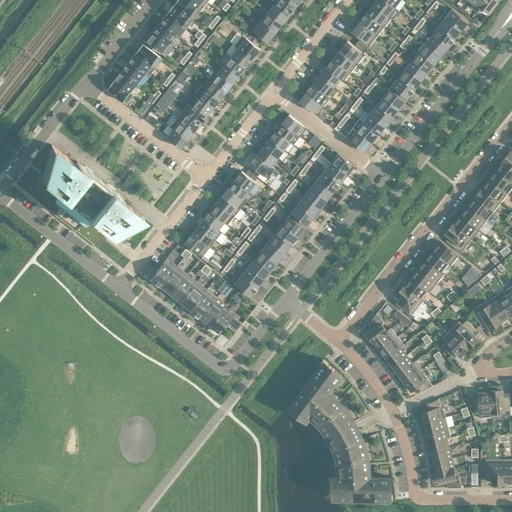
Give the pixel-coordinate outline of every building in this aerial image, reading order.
[(200,11),(186,0),(177,0),(174,5),(193,20),(200,11)] [(205,0),(186,0),(200,11),(208,2),(205,0)] [(272,0),(271,2),(289,15),(296,7),(287,0),(272,0)] [(388,15),(394,7),(385,0),(376,0),(373,4),(391,18),(388,15)] [(484,0),(478,7),(486,13),(496,0),(484,0)] [(265,10),(282,24),(289,15),(271,2),(274,4),(268,12),(265,9),(265,10)] [(384,27),(391,18),(373,4),(366,13),(384,27)] [(174,5),(166,14),(186,29),(193,20),(174,5)] [(468,21),(452,9),(445,17),(442,14),(441,15),(461,30),(465,25),(465,26),(467,24),(466,23),(468,21)] [(258,19),(275,33),(282,24),(265,10),(258,19)] [(366,13),(360,21),(377,35),(384,27),(366,13)] [(166,14),(159,23),(175,35),(182,26),(186,29),(166,14)] [(435,23),(454,39),(458,34),(459,34),(460,32),(461,30),(441,15),(435,23)] [(253,31),(268,42),(275,33),(258,19),(250,28),(253,31)] [(360,38),(357,41),(366,49),(377,35),(360,21),(352,31),(360,38)] [(175,35),(159,23),(153,31),(172,47),(172,46),(168,43),(175,35)] [(428,32),(448,47),(451,43),(452,43),(454,40),(453,40),(454,39),(435,23),(428,32)] [(165,56),(172,47),(153,31),(145,41),(165,56)] [(425,43),(441,56),(445,51),(447,49),(446,49),(448,47),(428,32),(431,35),(425,43)] [(242,35),(235,45),(252,59),(260,49),(246,37),(242,35)] [(362,52),(347,40),(339,50),(357,64),(365,54),(362,52)] [(143,43),(136,53),(155,68),(162,59),(143,43)] [(434,64),(434,63),(437,58),(438,59),(441,56),(425,43),(418,51),(434,64)] [(237,48),(231,56),(245,67),(252,59),(235,45),(234,45),(237,48)] [(350,73),(357,64),(339,50),(333,59),(350,73)] [(418,51),(412,60),(408,57),(428,72),(431,68),(432,68),(433,66),(434,64),(418,51)] [(155,68),(136,53),(128,62),(148,77),(155,68)] [(221,62),(239,76),(245,67),(231,56),(225,64),(222,61),(221,62)] [(428,72),(408,57),(401,66),(421,81),(428,72)] [(343,81),(350,73),(333,59),(326,67),(343,81)] [(148,78),(148,77),(128,62),(121,71),(137,83),(144,75),(148,78)] [(221,62),(215,70),(232,84),(239,76),(221,62)] [(401,66),(394,74),(414,90),(418,85),(420,83),(421,81),(401,66)] [(343,81),(326,67),(319,76),(334,87),(340,79),(343,81)] [(183,79),(187,74),(186,73),(186,72),(183,70),(178,75),(183,79)] [(215,70),(208,78),(226,92),(232,84),(215,70)] [(137,83),(121,71),(114,80),(134,95),(130,92),(137,83)] [(414,90),(394,74),(387,83),(407,98),(411,94),(414,91),(413,90),(414,90)] [(327,95),(334,87),(319,76),(313,84),(330,98),(327,95)] [(205,89),(219,100),(226,92),(208,78),(211,81),(205,89)] [(134,95),(114,80),(107,89),(126,104),(134,95)] [(306,92),(324,106),(330,98),(313,84),(306,92)] [(383,96),(379,93),(379,94),(399,109),(402,104),(403,105),(404,103),(404,102),(405,100),(390,88),(383,96)] [(205,89),(199,97),(213,108),(219,100),(205,89)] [(317,115),(324,106),(306,92),(300,101),(317,115)] [(163,94),(159,100),(162,102),(160,105),(164,108),(165,109),(172,101),(163,94)] [(399,109),(379,94),(372,102),(392,118),(391,117),(395,112),(396,113),(399,109)] [(189,102),(207,116),(213,108),(199,97),(192,105),(189,102)] [(189,102),(183,110),(200,124),(207,116),(189,102)] [(372,102),(365,111),(385,126),(389,121),(389,122),(391,120),(391,119),(392,118),(372,102)] [(177,118),(194,132),(200,124),(183,110),(177,118)] [(385,126),(365,111),(369,114),(362,122),(378,135),(382,130),(383,130),(384,128),(385,126)] [(300,136),(307,128),(289,114),(282,122),(300,136)] [(177,118),(170,126),(188,140),(194,132),(177,118)] [(293,145),(300,136),(282,122),(276,131),(293,145)] [(378,135),(362,122),(356,130),(352,127),(352,128),(372,143),(378,135)] [(167,137),(182,148),(188,140),(170,126),(173,129),(167,137)] [(371,145),(370,145),(372,143),(352,128),(345,136),(365,152),(369,147),(371,145)] [(293,145),(276,131),(269,139),(284,150),(290,142),(293,145)] [(264,146),(278,157),(284,150),(269,139),(264,146)] [(46,162),(42,176),(59,190),(54,203),(85,227),(96,221),(113,234),(127,226),(128,226),(143,217),(119,199),(121,196),(119,194),(79,163),(76,161),(75,163),(51,144),(46,161),(46,162)] [(271,166),(278,157),(264,146),(257,155),(274,169),(274,168),(271,166)] [(503,159),(503,160),(503,161),(511,167),(511,152),(510,151),(504,159),(503,159)] [(353,167),(354,166),(338,153),(331,161),(347,174),(351,170),(353,168),(353,167)] [(302,164),(308,156),(305,154),(299,161),(302,164)] [(264,175),(267,178),(274,169),(257,155),(249,164),(251,165),(248,169),(257,176),(260,173),(264,175)] [(325,170),(321,167),(340,183),(344,178),(345,178),(346,176),(347,174),(331,161),(325,170)] [(511,182),(511,167),(503,161),(502,161),(503,162),(502,162),(501,162),(502,163),(496,170),(511,182)] [(340,183),(321,167),(314,176),(334,192),(337,187),(338,188),(340,184),(339,184),(340,183)] [(254,180),(257,176),(248,169),(245,173),(242,171),(235,180),(249,191),(256,182),(254,180)] [(489,179),(507,193),(511,187),(511,182),(496,170),(495,171),(494,171),(495,172),(489,179)] [(85,227),(54,203),(59,190),(42,176),(41,176),(37,188),(34,199),(94,246),(104,240),(113,234),(96,221),(85,227)] [(334,192),(314,176),(317,179),(311,187),(327,200),(326,199),(330,194),(331,195),(334,192)] [(500,202),(507,193),(489,179),(488,180),(487,180),(488,181),(482,188),(500,202)] [(249,191),(235,180),(229,187),(243,199),(249,191)] [(223,195),(240,209),(246,201),(243,199),(229,187),(223,195)] [(327,200),(311,187),(304,196),(320,208),(324,204),(326,202),(326,201),(327,200)] [(474,196),(493,211),(500,202),(482,188),(481,189),(480,189),(480,190),(479,191),(478,190),(474,195),(474,196)] [(223,195),(217,202),(234,216),(240,209),(223,195)] [(298,204),(294,201),(314,217),(320,208),(304,196),(298,204)] [(467,206),(486,220),(493,211),(474,196),(473,196),(469,201),(470,202),(469,204),(468,204),(468,205),(467,206)] [(314,217),(294,201),(287,210),(306,226),(311,221),(313,219),(312,218),(314,217)] [(217,202),(210,211),(224,222),(231,214),(234,217),(234,216),(217,202)] [(479,229),(486,220),(467,206),(462,213),(461,213),(461,214),(460,215),(479,229)] [(210,211),(204,218),(221,232),(222,232),(219,229),(224,222),(210,211)] [(305,228),(285,212),(278,221),(298,237),(302,232),(304,230),(303,230),(305,228)] [(453,224),(472,238),(479,229),(460,215),(454,222),(454,223),(453,224)] [(204,218),(198,226),(216,240),(221,232),(204,218)] [(278,221),(282,224),(275,233),(291,245),(290,244),(294,239),(295,240),(298,237),(278,221)] [(460,253),(472,238),(453,224),(452,224),(451,225),(452,225),(446,233),(450,236),(446,241),(460,253)] [(216,240),(198,226),(192,233),(210,247),(207,244),(212,238),(215,240),(216,240)] [(202,256),(210,247),(192,233),(185,242),(199,254),(202,256)] [(275,233),(269,241),(285,253),(288,249),(289,249),(290,247),(291,245),(275,233)] [(262,249),(258,246),(278,262),(282,257),(282,258),(284,255),(283,255),(285,253),(269,241),(262,249)] [(458,255),(440,241),(434,249),(433,248),(433,249),(432,250),(451,265),(458,255)] [(228,250),(232,253),(235,250),(237,247),(233,244),(228,250)] [(278,262),(258,246),(251,255),(271,271),(278,262)] [(223,251),(226,253),(230,256),(232,253),(228,250),(226,248),(223,251)] [(444,274),(451,265),(432,250),(427,258),(426,257),(426,258),(425,259),(444,274)] [(269,274),(270,272),(271,271),(251,255),(245,263),(264,279),(268,274),(269,274)] [(167,257),(151,278),(161,286),(177,265),(167,257)] [(218,270),(221,266),(212,259),(209,263),(218,270)] [(418,268),(437,283),(444,274),(425,259),(420,267),(419,266),(419,267),(418,268)] [(238,271),(238,272),(258,287),(257,286),(261,282),(262,282),(264,279),(245,263),(244,264),(248,267),(242,274),(238,271)] [(187,273),(177,265),(161,286),(167,291),(169,293),(171,294),(187,273)] [(464,275),(467,278),(471,283),(482,274),(471,266),(464,275)] [(429,292),(437,283),(418,268),(412,275),(412,276),(411,277),(429,292)] [(257,289),(257,288),(258,287),(238,272),(231,281),(251,296),(254,292),(255,292),(257,289)] [(177,299),(180,301),(181,302),(197,281),(187,273),(171,294),(172,293),(177,298),(177,299)] [(214,280),(219,285),(224,280),(219,275),(214,280)] [(404,286),(422,301),(429,292),(411,277),(405,284),(405,285),(405,286),(404,285),(404,286)] [(187,307),(189,309),(189,308),(191,309),(207,289),(197,281),(181,302),(187,307)] [(469,289),(473,295),(480,289),(476,283),(469,289)] [(411,315),(422,301),(404,286),(403,287),(402,287),(402,288),(396,295),(400,298),(396,303),(411,315)] [(217,297),(207,289),(191,309),(201,317),(217,297)] [(509,316),(511,313),(511,300),(505,290),(496,296),(509,316)] [(504,318),(509,316),(496,296),(487,301),(487,300),(486,300),(501,322),(505,319),(504,318)] [(209,324),(222,307),(214,301),(217,297),(201,317),(207,322),(206,323),(208,324),(209,324)] [(490,328),(494,325),(494,326),(501,322),(486,300),(471,310),(481,326),(486,323),(490,328)] [(235,332),(242,323),(222,307),(209,324),(221,333),(227,325),(235,332)] [(373,341),(391,328),(390,327),(386,331),(381,324),(383,322),(376,313),(368,323),(372,329),(367,333),(373,341)] [(466,320),(462,325),(458,321),(450,330),(469,348),(474,342),(473,342),(476,338),(472,334),(476,330),(466,320)] [(397,336),(391,328),(373,341),(374,342),(380,349),(397,336)] [(464,353),(469,348),(450,330),(442,338),(445,342),(441,346),(452,356),(456,352),(460,356),(463,352),(464,353)] [(386,358),(404,345),(397,336),(380,349),(386,358)] [(404,345),(386,358),(392,366),(406,355),(400,348),(404,345)] [(411,363),(406,355),(392,366),(398,373),(416,360),(415,360),(411,363)] [(398,373),(405,382),(422,369),(416,360),(398,373)] [(286,412),(285,412),(287,413),(301,424),(302,425),(307,419),(316,427),(315,428),(316,429),(317,429),(324,438),(323,438),(324,440),(324,439),(330,450),(329,450),(329,451),(330,451),(333,463),(332,463),(333,464),(334,476),(327,476),(327,478),(327,496),(326,496),(326,497),(332,497),(391,498),(391,477),(376,477),(370,477),(369,477),(369,473),(369,470),(369,468),(369,467),(368,463),(368,458),(368,457),(365,448),(366,448),(366,447),(365,447),(363,439),(363,438),(362,438),(359,430),(359,429),(358,429),(354,421),(355,421),(354,420),(349,413),(348,412),(343,405),(342,404),(338,400),(335,398),(336,398),(335,397),(333,396),(328,391),(341,374),(324,361),(288,410),(286,412)] [(422,369),(405,382),(410,389),(410,390),(411,391),(412,390),(414,388),(414,389),(415,388),(414,388),(417,386),(421,391),(432,386),(426,377),(424,379),(419,372),(422,369)] [(480,413),(480,418),(493,417),(490,390),(483,391),(483,392),(478,393),(479,399),(473,399),(474,413),(480,413)] [(490,390),(493,417),(493,412),(510,410),(508,396),(502,397),(502,391),(497,391),(497,390),(490,390)] [(422,413),(424,423),(445,417),(443,407),(441,407),(439,398),(427,404),(428,410),(426,411),(426,410),(421,412),(421,413),(422,413)] [(463,417),(469,415),(467,407),(461,409),(463,417)] [(448,427),(445,417),(424,423),(427,433),(448,427)] [(469,437),(475,435),(473,426),(467,428),(469,437)] [(448,428),(448,427),(427,433),(429,442),(446,438),(443,429),(448,428)] [(431,451),(448,447),(446,438),(429,442),(431,451)] [(451,458),(448,447),(431,451),(434,462),(451,458)] [(453,468),(451,458),(434,462),(437,471),(436,471),(436,472),(453,468)] [(504,459),(486,459),(486,478),(492,478),(492,483),(504,483),(504,459)] [(439,482),(456,478),(453,468),(436,472),(439,482)]
